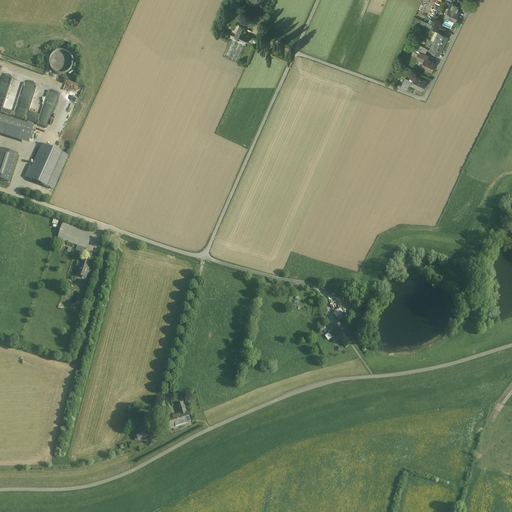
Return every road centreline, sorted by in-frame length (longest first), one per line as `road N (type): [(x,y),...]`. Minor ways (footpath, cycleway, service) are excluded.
road 1 (residential): [(296,51),(425,99),(472,0)]
road 2 (residential): [(204,259),(296,51)]
road 3 (residential): [(0,187),(204,259)]
road 4 (residential): [(204,259),(316,286),(328,299)]
